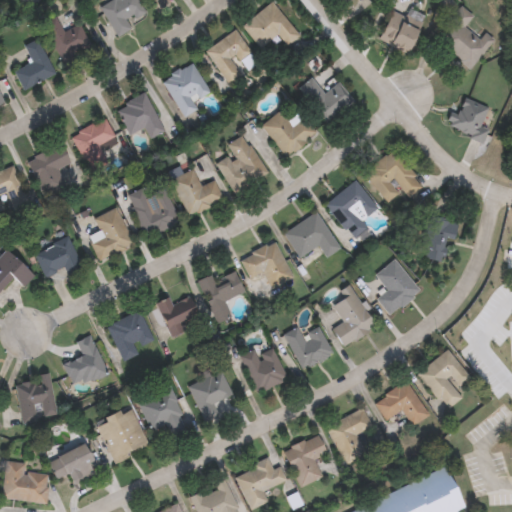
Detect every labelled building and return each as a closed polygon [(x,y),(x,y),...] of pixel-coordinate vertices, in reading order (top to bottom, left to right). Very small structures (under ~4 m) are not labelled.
[(383,17),(368,46),(396,60),(415,22),(399,14),(394,23),(383,17)] [(451,14),(422,51),(461,81),(486,48),(476,40),(472,46),(456,34),(463,24),(451,14)] [(301,84),(283,98),(310,131),(340,107),(327,92),(315,102),(301,84)] [(480,113),(453,101),(446,118),(440,116),(436,125),(443,128),(441,132),(461,141),(460,145),(474,151),(480,134),(473,131),(480,113)] [(269,117),(250,132),(277,166),(308,141),(291,120),(279,129),(269,117)] [(233,195),(215,164),(231,154),(226,144),(243,134),(267,175),(233,195)] [(26,159),(62,146),(69,164),(56,169),(64,190),(41,199),(26,159)] [(385,155),(377,162),(375,160),(359,174),(361,177),(355,181),(378,208),(388,200),(378,188),(383,184),(393,196),(408,183),(385,155)] [(0,170),(12,166),(27,206),(11,212),(6,198),(0,200),(0,209),(1,212),(0,212),(0,170)] [(186,217),(166,172),(178,167),(182,175),(193,170),(201,186),(213,180),(223,201),(186,217)] [(178,224),(141,237),(127,196),(164,183),(178,224)] [(316,210),(348,186),(370,216),(354,227),(360,235),(343,247),(316,210)] [(89,243),(100,238),(92,218),(116,208),(133,246),(97,261),(89,243)] [(309,252),(290,264),(274,238),(308,216),(332,255),(317,264),(309,252)] [(449,230),(419,224),(411,265),(432,269),(433,263),(437,263),(439,254),(435,254),(436,247),(445,248),(449,230)] [(80,268),(65,274),(63,269),(43,277),(33,252),(67,238),(80,268)] [(282,286),(259,296),(251,281),(238,287),(229,266),(265,249),(282,286)] [(0,292),(0,255),(5,250),(33,276),(20,290),(11,281),(0,292)] [(384,267),(365,282),(378,297),(366,307),(378,322),(409,297),(384,267)] [(244,294),(236,273),(214,282),(211,276),(198,282),(216,325),(232,318),(226,301),(244,294)] [(232,300),(214,308),(220,324),(204,331),(186,288),(199,283),(202,289),(224,280),(232,300)] [(348,285),(375,328),(342,349),(330,329),(340,323),(330,306),(342,299),(337,291),(348,285)] [(192,325),(162,339),(148,308),(162,302),(165,309),(182,302),(192,325)] [(121,361),(106,325),(139,311),(152,341),(136,347),(138,354),(121,361)] [(281,335),(295,327),(299,335),(318,326),(333,355),(300,372),(281,335)] [(70,383),(60,364),(79,355),(73,343),(89,335),(108,374),(83,386),(79,379),(70,383)] [(286,379),(256,394),(238,357),(253,349),(257,357),(272,349),(286,379)] [(436,357),(408,382),(438,416),(451,404),(435,387),(439,383),(450,395),(461,385),(436,357)] [(186,387),(220,371),(232,395),(212,404),(218,415),(203,422),(186,387)] [(21,424),(14,385),(38,381),(37,376),(48,374),(55,415),(40,418),(40,421),(21,424)] [(186,430),(169,437),(164,425),(147,432),(136,402),(170,389),(186,430)] [(397,389),(390,394),(388,392),(375,401),(376,403),(364,411),(375,428),(390,417),(402,434),(420,421),(397,389)] [(93,423),(129,407),(147,449),(111,464),(93,423)] [(352,435),(363,455),(335,470),(315,433),(352,412),(362,430),(352,435)] [(318,462),(307,466),(315,485),(288,495),(274,457),(310,442),(318,462)] [(92,463),(86,465),(90,475),(70,483),(67,475),(54,480),(45,460),(85,445),(92,463)] [(0,499),(0,491),(4,461),(24,463),(23,473),(48,476),(45,505),(0,499)] [(252,511),(237,511),(223,482),(257,466),(262,476),(269,472),(277,488),(254,499),(259,509),(252,511)] [(439,467),(352,511),(460,511),(462,511),(439,467)] [(226,511),(182,511),(179,503),(216,487),(226,511)]
